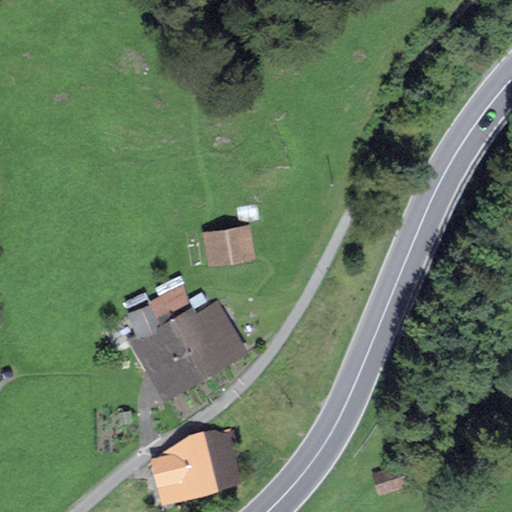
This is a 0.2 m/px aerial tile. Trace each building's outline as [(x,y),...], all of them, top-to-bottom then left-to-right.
[(232,212),(237,227),(261,220),(256,204),(232,212)] [(207,234),(210,257),(256,250),(253,229),(245,230),(245,229),(207,234)] [(163,380),(169,391),(200,372),(180,337),(184,335),(174,317),(173,316),(160,324),(149,305),(129,317),(139,333),(130,338),(157,383),(163,380)] [(220,326),(206,335),(190,310),(174,317),(184,335),(180,337),(200,372),(235,351),(220,326)] [(223,432),(224,434),(186,444),(197,489),(236,479),(228,449),(237,446),(232,430),(223,432)] [(155,458),(165,497),(197,489),(186,444),(175,447),(176,454),(155,458)] [(371,461),(375,475),(400,468),(395,455),(371,461)]
